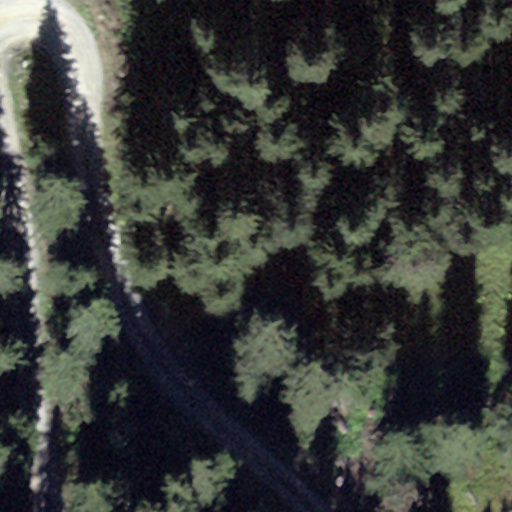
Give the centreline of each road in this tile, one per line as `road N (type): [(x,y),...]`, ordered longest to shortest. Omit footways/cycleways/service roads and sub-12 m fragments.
road 1 (track): [(310,511),(192,397),(124,306),(90,188),(72,24),(33,8),(0,27)]
road 2 (track): [(0,235),(30,375),(47,511)]
